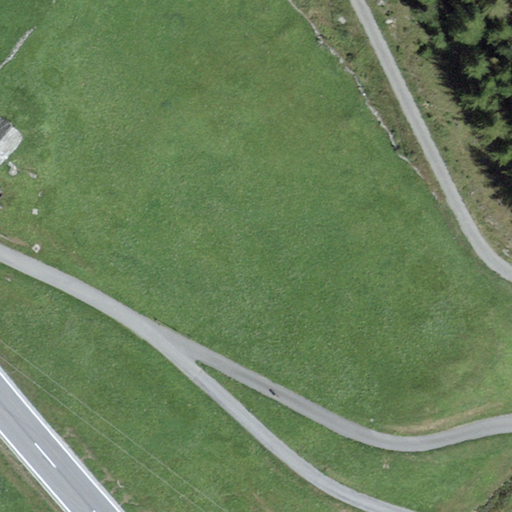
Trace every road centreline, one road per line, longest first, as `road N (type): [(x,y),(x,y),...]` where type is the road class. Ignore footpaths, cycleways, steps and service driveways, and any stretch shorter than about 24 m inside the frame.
road 1 (unclassified): [(0,244),(159,331),(295,456),(401,511)]
road 2 (primary): [(0,399),(95,511)]
